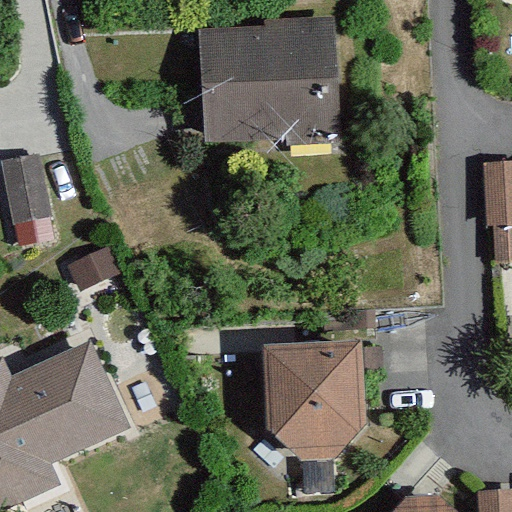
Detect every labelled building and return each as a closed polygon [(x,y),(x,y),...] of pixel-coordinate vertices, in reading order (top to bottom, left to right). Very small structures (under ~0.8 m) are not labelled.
[(337,32),(202,41),(211,167),(346,158),(337,32)] [(42,170),(3,178),(21,267),(60,259),(42,170)] [(511,179),(486,179),(489,240),(511,240),(511,179)] [(362,345),(263,349),(266,427),(301,463),(340,461),(366,427),(362,345)] [(0,374),(0,511),(49,511),(68,504),(57,479),(134,446),(96,358),(18,391),(9,370),(0,374)] [(511,511),(511,490),(477,493),(478,511),(511,511)] [(456,511),(441,496),(408,497),(394,511),(456,511)]
